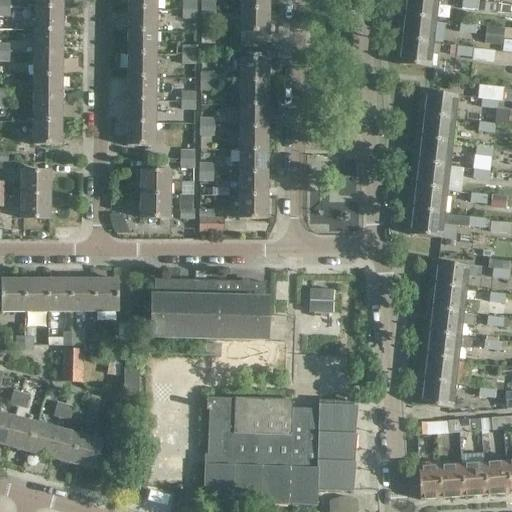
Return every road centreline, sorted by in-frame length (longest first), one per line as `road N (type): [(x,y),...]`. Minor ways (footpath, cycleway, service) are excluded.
road 1 (residential): [(399,511),(375,246)]
road 2 (residential): [(296,0),(293,250)]
road 3 (residential): [(100,0),(98,249)]
road 4 (residential): [(375,246),(359,0)]
road 5 (residential): [(98,249),(293,250)]
